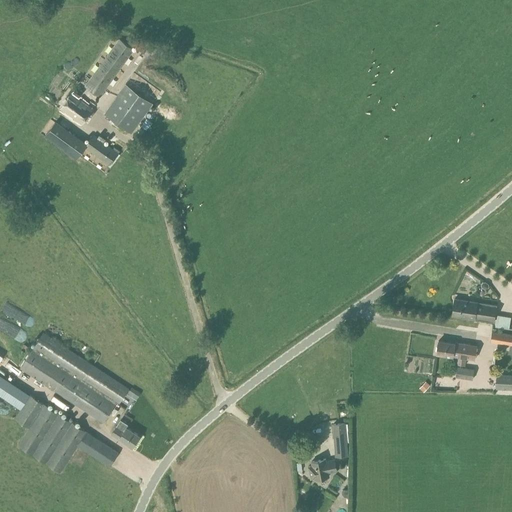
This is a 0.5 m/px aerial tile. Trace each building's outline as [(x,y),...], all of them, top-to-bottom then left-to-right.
[(120,38),(85,86),(100,97),(135,50),(120,38)] [(105,113),(132,133),(153,104),(126,85),(105,113)] [(83,124),(94,108),(79,97),(81,95),(74,90),(61,109),(83,124)] [(86,147),(110,165),(118,153),(94,135),(87,145),(55,122),(45,136),(77,159),(86,147)] [(452,315),(494,322),(497,305),(455,299),(452,315)] [(120,404),(130,389),(44,332),(20,369),(53,390),(104,423),(118,402),(120,404)] [(511,345),(511,335),(492,332),(491,342),(511,345)] [(459,357),(458,365),(465,366),(466,358),(475,359),(477,345),(454,342),(454,344),(439,341),(437,354),(459,357)] [(473,379),(474,369),(458,367),(456,377),(473,379)] [(511,375),(497,375),(496,389),(511,389),(511,375)] [(17,383),(14,388),(29,396),(31,391),(17,383)] [(138,399),(141,393),(132,387),(129,393),(138,399)] [(79,444),(111,465),(119,453),(30,393),(15,418),(30,428),(18,445),(61,473),(79,444)] [(138,404),(133,408),(137,414),(142,409),(138,404)] [(112,418),(103,428),(107,432),(116,421),(112,418)] [(133,447),(140,436),(126,427),(127,424),(121,420),(112,434),(120,439),(120,438),(133,447)] [(336,456),(348,455),(345,423),(333,424),(336,456)] [(337,471),(335,459),(326,461),(326,459),(312,462),(313,466),(309,467),(310,474),(308,477),(311,479),(315,478),(315,479),(330,476),(329,473),(337,471)]
